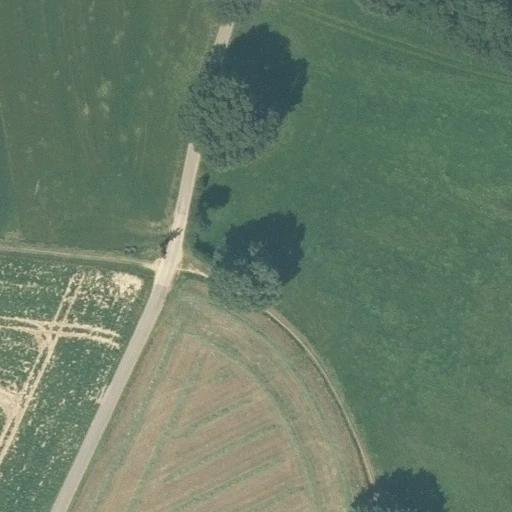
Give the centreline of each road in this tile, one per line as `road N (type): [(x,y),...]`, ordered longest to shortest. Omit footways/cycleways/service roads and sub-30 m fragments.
road 1 (unclassified): [(57,511),(162,286),(235,0)]
road 2 (track): [(173,253),(250,299),(309,354),(357,441),(379,511)]
road 3 (track): [(0,250),(167,270)]
